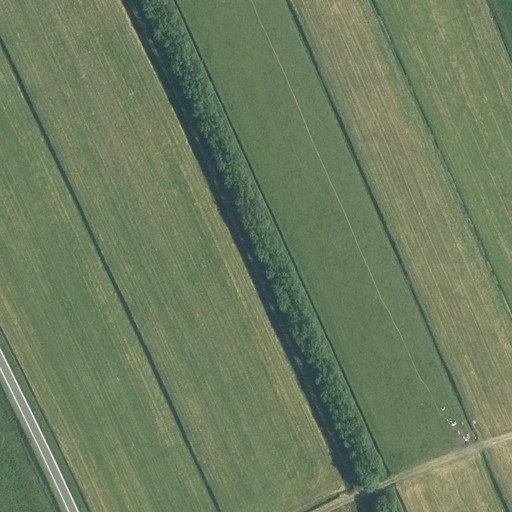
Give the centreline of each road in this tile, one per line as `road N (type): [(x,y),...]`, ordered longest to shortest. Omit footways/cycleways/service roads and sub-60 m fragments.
road 1 (track): [(511,435),(321,511)]
road 2 (tertiary): [(71,511),(0,360)]
